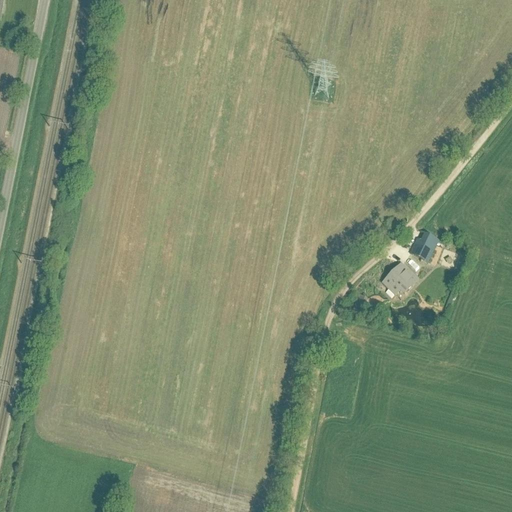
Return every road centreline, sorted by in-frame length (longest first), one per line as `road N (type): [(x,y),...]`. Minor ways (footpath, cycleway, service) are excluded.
road 1 (track): [(289,511),(335,306),(511,102)]
road 2 (unclassified): [(0,221),(43,0)]
